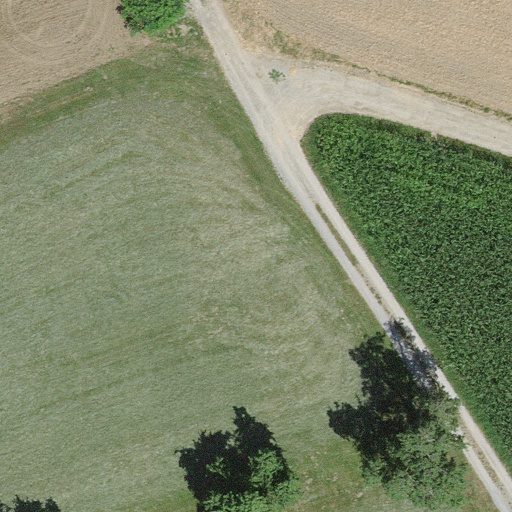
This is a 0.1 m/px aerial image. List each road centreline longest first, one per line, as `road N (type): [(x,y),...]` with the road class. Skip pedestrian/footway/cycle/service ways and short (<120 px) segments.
road 1 (track): [(501,511),(245,98)]
road 2 (track): [(245,98),(365,89),(511,134)]
